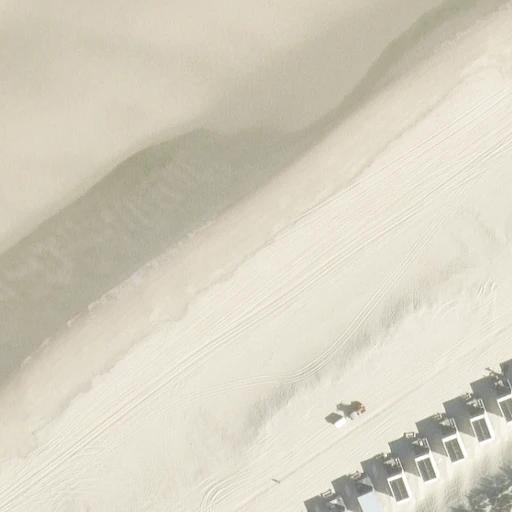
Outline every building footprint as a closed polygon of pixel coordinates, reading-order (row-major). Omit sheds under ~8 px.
[(511,395),(501,400),(511,427),(511,395)] [(492,415),(476,421),(488,451),(504,445),(492,415)] [(462,433),(446,439),(459,469),(474,463),(462,433)] [(433,453),(418,459),(430,489),(446,483),(433,453)] [(407,471),(392,477),(404,507),(420,501),(407,471)] [(388,511),(380,493),(365,499),(370,511),(388,511)]
